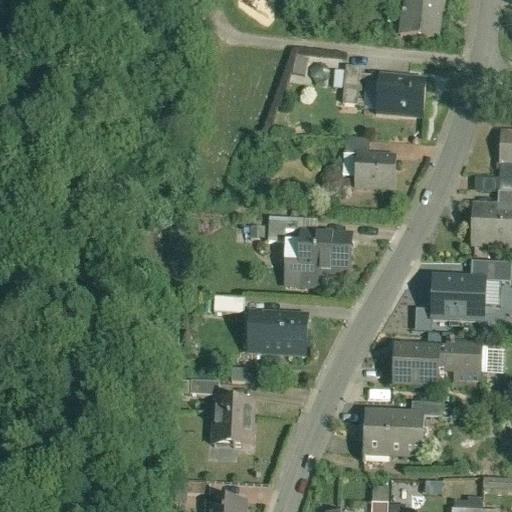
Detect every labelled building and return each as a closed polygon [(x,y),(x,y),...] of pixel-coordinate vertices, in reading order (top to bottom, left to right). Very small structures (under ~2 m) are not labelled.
[(441,46),(445,0),(401,0),(398,43),(441,46)] [(332,92),(343,93),(341,112),(355,114),(356,102),(375,104),(377,82),(359,80),(359,72),(345,71),(344,77),(334,76),(332,92)] [(423,125),(427,82),(378,77),(377,82),(375,104),(373,120),(423,125)] [(499,171),(500,171),(511,171),(511,137),(500,137),(499,171)] [(395,199),(397,160),(355,159),(355,172),(342,172),(342,184),(354,185),(354,198),(395,199)] [(497,199),(511,199),(511,171),(500,171),(500,183),(476,183),(476,195),(494,196),(494,199),(497,199)] [(472,208),(471,255),(511,255),(511,199),(497,199),(497,209),(472,208)] [(264,244),(297,247),(298,235),(299,226),(266,223),(264,244)] [(345,289),(349,239),(333,238),(333,242),(316,241),(316,236),(298,235),(297,247),(295,285),(345,289)] [(471,268),(470,279),(486,280),(486,285),(509,286),(510,270),(471,268)] [(433,319),(484,322),(486,285),(486,280),(470,279),(435,278),(433,319)] [(240,305),(213,303),(212,316),(239,318),(240,305)] [(307,365),(308,320),(247,318),(246,363),(307,365)] [(482,356),(393,350),(391,398),(439,401),(440,384),(480,386),(482,356)] [(212,404),(218,404),(219,389),(190,387),(189,403),(212,404)] [(253,455),(256,407),(218,404),(212,404),(209,452),(253,455)] [(424,418),(364,417),(363,465),(422,467),(424,418)]
